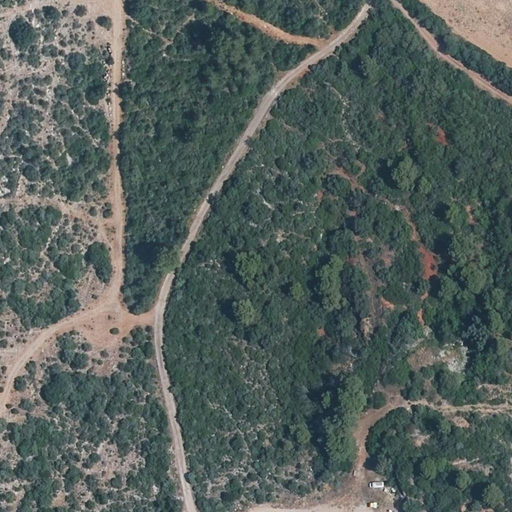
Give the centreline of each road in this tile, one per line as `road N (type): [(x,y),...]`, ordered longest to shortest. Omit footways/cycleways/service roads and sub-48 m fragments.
road 1 (track): [(369,0),(255,115),(155,314),(194,511)]
road 2 (track): [(392,0),(511,106)]
